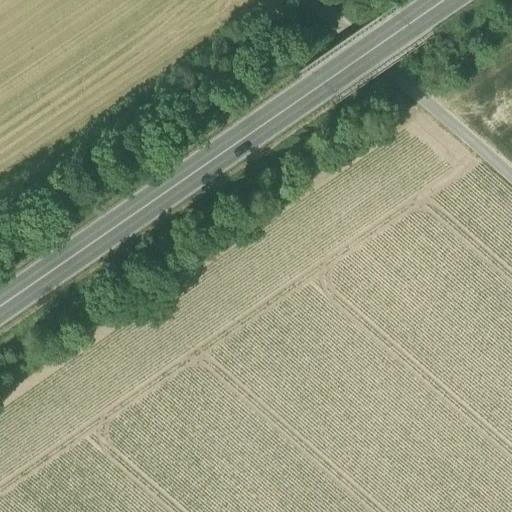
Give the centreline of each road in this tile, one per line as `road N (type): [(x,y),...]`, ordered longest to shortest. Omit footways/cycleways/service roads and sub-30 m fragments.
road 1 (motorway): [(0,302),(418,13)]
road 2 (track): [(307,0),(511,178)]
